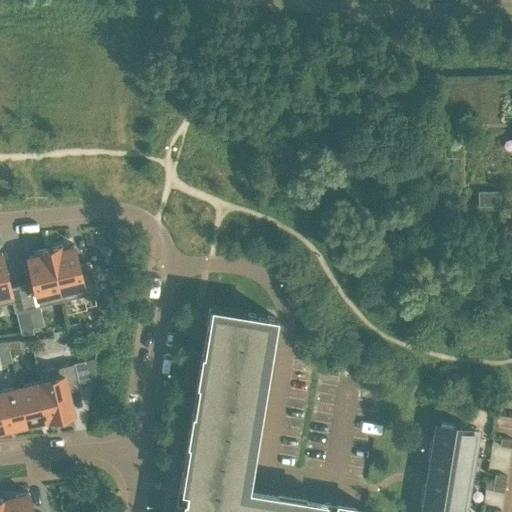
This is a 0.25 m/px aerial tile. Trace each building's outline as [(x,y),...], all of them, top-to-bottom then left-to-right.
[(98,296),(92,271),(80,274),(73,245),(66,247),(65,244),(49,247),(62,300),(84,294),(85,299),(98,296)] [(62,300),(49,247),(34,251),(34,255),(27,257),(33,281),(21,283),(22,288),(27,308),(62,300)] [(22,288),(21,283),(9,286),(1,252),(0,252),(0,304),(11,301),(14,311),(27,308),(22,288)] [(266,314),(211,305),(182,485),(186,486),(181,511),(364,511),(365,506),(363,505),(361,511),(353,511),(246,494),(246,493),(237,491),(266,314)] [(8,349),(20,348),(19,339),(8,340),(8,349)] [(0,349),(8,349),(8,340),(0,341),(0,349)] [(80,388),(74,363),(37,372),(39,381),(40,381),(49,417),(73,411),(68,391),(80,388)] [(49,417),(40,381),(39,381),(17,386),(27,424),(39,421),(39,420),(49,417)] [(27,424),(17,386),(0,390),(0,410),(5,430),(6,429),(5,428),(14,426),(15,427),(26,425),(27,424)] [(436,425),(432,449),(474,456),(478,432),(451,428),(452,424),(441,422),(440,426),(436,425)] [(511,443),(511,438),(500,437),(499,445),(511,447),(511,443)] [(474,456),(432,449),(428,471),(470,478),(474,456)] [(470,478),(428,471),(425,494),(466,501),(470,478)] [(507,476),(494,474),(493,482),(505,484),(507,476)] [(505,484),(493,482),(492,490),(504,492),(505,484)] [(33,511),(28,492),(4,498),(7,511),(33,511)] [(464,511),(466,501),(425,494),(421,511),(464,511)]
